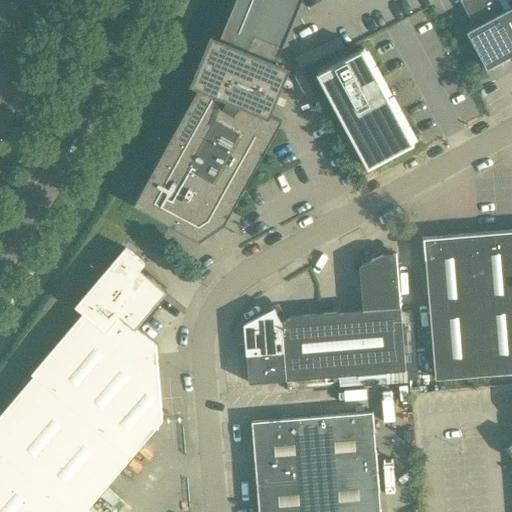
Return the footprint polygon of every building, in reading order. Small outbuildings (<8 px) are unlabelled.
[(0,0),(0,52),(12,38),(18,43),(27,32),(20,27),(40,0),(0,0)] [(227,221),(235,206),(238,202),(280,124),(281,121),(270,115),(269,114),(267,113),(266,113),(274,94),(284,69),(274,64),(288,30),(289,27),(300,0),(236,0),(221,37),(219,42),(216,41),(214,40),(194,84),(197,86),(200,87),(199,89),(135,206),(172,226),(185,234),(198,241),(210,233),(212,232),(216,229),(227,221)] [(468,31),(488,69),(511,56),(511,0),(460,0),(475,27),(468,31)] [(382,81),(364,48),(318,73),(369,168),(415,144),(397,111),(382,81)] [(511,372),(511,231),(459,235),(425,238),(436,379),(511,372)] [(86,511),(127,464),(163,421),(157,347),(137,329),(169,293),(143,269),(147,264),(128,247),(77,307),(84,314),(33,374),(35,376),(0,417),(0,511),(86,511)] [(251,383),(407,371),(396,253),(381,254),(360,266),(364,309),(344,311),(292,316),(282,321),(275,309),(246,324),(246,329),(250,373),(251,383)] [(511,445),(511,403),(504,404),(504,408),(511,407),(511,426),(503,427),(504,436),(511,435),(511,444),(511,445)] [(374,412),(314,417),(317,463),(377,459),(375,430),(374,412)] [(255,440),(257,468),(317,463),(314,417),(254,421),(255,440)] [(317,463),(321,510),(381,505),(379,483),(377,459),(317,463)] [(259,490),(260,511),(294,511),(321,510),(317,463),(257,468),(259,490)]
